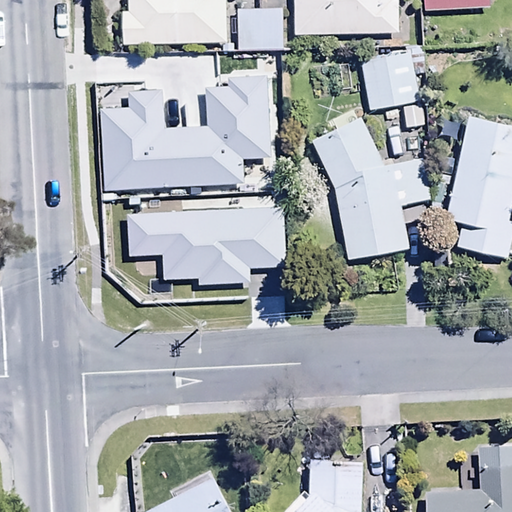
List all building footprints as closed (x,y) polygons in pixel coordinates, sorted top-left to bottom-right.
[(125,16),(124,49),(228,48),(228,0),(129,0),(130,16),(125,16)] [(296,0),(297,39),(402,39),(401,3),(393,3),(393,0),(296,0)] [(426,0),(427,16),(492,14),(491,0),(426,0)] [(239,14),(238,55),(286,54),(286,13),(239,14)] [(421,106),(414,68),(426,66),(423,49),(406,52),(408,60),(362,68),(370,115),(421,106)] [(251,105),(251,62),(211,63),(211,105),(251,105)] [(511,129),(470,121),(449,224),(463,227),(458,252),(511,262),(511,260),(511,129)] [(315,147),(338,193),(350,265),(412,255),(404,208),(430,204),(423,163),(388,169),(364,122),(315,147)] [(274,124),(249,124),(250,152),(274,152),(274,124)] [(139,223),(209,222),(209,209),(202,209),(202,187),(211,187),(211,172),(206,171),(206,126),(174,126),(174,165),(137,166),(137,184),(127,184),(127,203),(139,203),(139,223)] [(255,219),(255,180),(221,179),(220,218),(255,219)] [(459,491),(428,493),(428,511),(511,511),(511,455),(481,458),(483,495),(460,496),(459,491)] [(307,500),(296,511),(365,511),(365,466),(312,466),(313,500),(307,500)] [(228,511),(215,485),(159,511),(228,511)]
